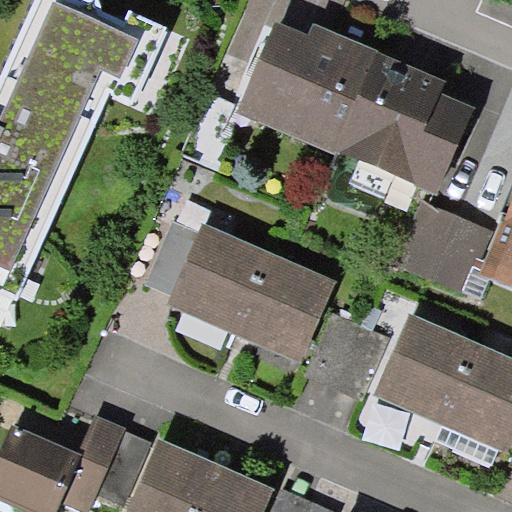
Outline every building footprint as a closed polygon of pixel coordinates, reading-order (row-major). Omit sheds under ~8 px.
[(98,20),(92,2),(74,9),(53,0),(33,0),(0,76),(0,300),(12,306),(104,100),(127,110),(161,34),(124,18),(120,29),(98,20)] [(237,113),(334,154),(372,66),(307,38),(302,51),(270,38),(237,113)] [(334,154),(430,196),(462,120),(431,107),(436,94),(372,66),(334,154)] [(511,206),(504,226),(479,282),(511,296),(511,206)] [(143,289),(233,328),(261,265),(170,226),(143,289)] [(233,328),(298,356),(325,293),(261,265),(233,328)] [(376,391),(441,419),(468,356),(404,328),(376,391)] [(441,419),(505,446),(511,430),(511,374),(468,356),(441,419)] [(98,416),(80,455),(15,425),(0,456),(0,499),(27,511),(57,511),(62,502),(85,511),(86,511),(125,428),(98,416)] [(127,511),(193,511),(208,477),(153,454),(127,511)] [(193,511),(258,511),(263,501),(208,477),(193,511)]
